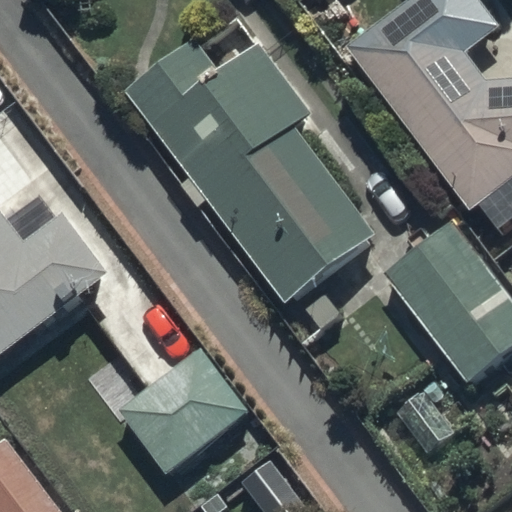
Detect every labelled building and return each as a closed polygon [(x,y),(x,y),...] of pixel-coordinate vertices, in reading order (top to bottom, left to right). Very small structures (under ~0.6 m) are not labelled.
[(308,0),(320,15),(339,0),(308,0)] [(442,0),(353,66),(480,232),(511,206),(511,102),(493,104),(472,76),(507,50),(470,0),(442,0)] [(203,62),(135,113),(293,323),(385,255),(304,147),(320,134),(269,67),(229,97),(203,62)] [(0,220),(0,382),(116,295),(72,237),(34,265),(0,220)] [(511,372),(511,308),(459,240),(391,293),(476,401),(511,372)] [(198,377),(127,428),(172,490),(243,439),(198,377)] [(53,511),(13,460),(0,469),(0,511),(53,511)]
